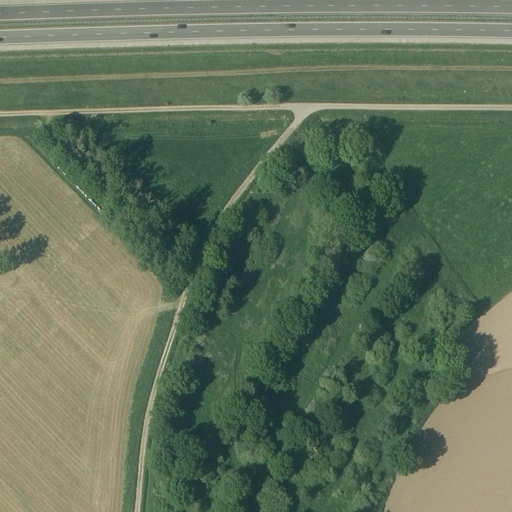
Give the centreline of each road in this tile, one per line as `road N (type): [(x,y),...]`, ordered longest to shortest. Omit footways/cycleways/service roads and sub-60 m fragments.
road 1 (track): [(0,114),(308,107),(208,240),(169,335),(142,445),(136,511)]
road 2 (track): [(0,82),(511,66)]
road 3 (trunk): [(511,6),(0,13)]
road 4 (trunk): [(0,39),(511,33)]
road 5 (unclassified): [(308,107),(511,110)]
